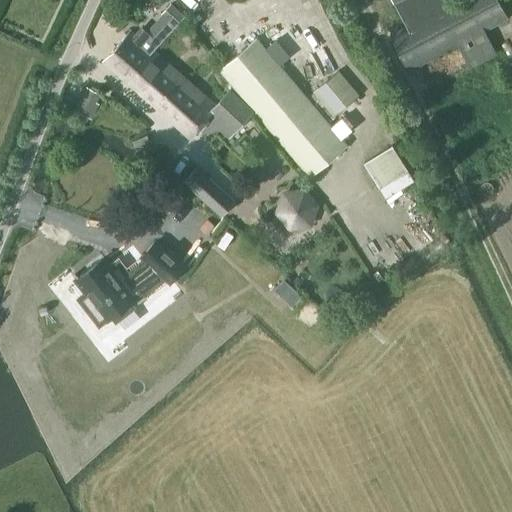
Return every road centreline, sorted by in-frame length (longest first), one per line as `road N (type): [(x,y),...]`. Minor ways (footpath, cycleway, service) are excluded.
road 1 (track): [(362,0),(511,296)]
road 2 (unclassified): [(0,238),(96,0)]
